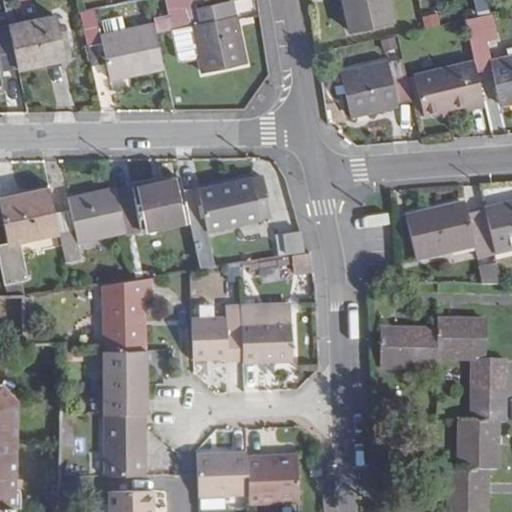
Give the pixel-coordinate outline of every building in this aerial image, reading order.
[(198,5),(196,0),(164,0),(168,16),(199,10),(198,5)] [(394,17),(389,0),(346,0),(353,26),(394,17)] [(219,6),(199,10),(203,26),(232,20),(228,4),(219,6)] [(501,99),(511,96),(511,51),(491,56),(487,34),(498,32),(493,7),(467,14),(472,37),(479,67),(493,64),(501,99)] [(154,27),(102,36),(96,9),(81,11),(94,66),(108,63),(112,80),(163,69),(156,36),(154,27)] [(203,26),(199,10),(168,16),(153,19),(154,27),(156,36),(173,32),(194,28),(199,58),(202,75),(244,67),(235,20),(232,20),(203,26)] [(68,56),(59,14),(13,25),(21,63),(22,67),(68,56)] [(0,79),(4,79),(2,67),(21,63),(13,25),(0,28),(0,79)] [(184,61),(199,58),(194,28),(173,32),(179,58),(184,61)] [(349,108),(412,96),(407,69),(403,53),(340,66),(343,77),(335,80),(337,88),(345,86),(349,108)] [(475,55),(415,68),(424,107),(442,103),(452,101),(453,105),(485,99),(479,67),(475,55)] [(415,68),(407,69),(412,96),(415,109),(424,107),(415,68)] [(127,233),(128,236),(192,221),(186,196),(183,179),(117,194),(127,233)] [(274,215),(266,181),(255,183),(254,180),(186,196),(192,221),(192,222),(202,269),(217,266),(210,232),(263,220),(263,218),(274,215)] [(18,243),(61,234),(57,214),(52,191),(2,203),(12,245),(0,247),(0,270),(4,288),(28,283),(18,243)] [(79,244),(127,233),(117,194),(117,192),(69,202),(71,210),(76,233),(62,236),(68,264),(83,261),(79,244)] [(511,193),(484,200),(495,243),(511,239),(511,193)] [(475,234),(477,246),(495,243),(484,200),(467,204),(464,194),(406,207),(415,247),(475,234)] [(76,233),(71,210),(57,214),(61,234),(62,236),(76,233)] [(303,231),(286,233),(290,254),(296,253),(307,252),(303,231)] [(316,271),(313,251),(308,252),(307,252),(296,253),(298,273),(316,271)] [(499,256),(482,260),(485,274),(503,274),(499,256)] [(105,283),(106,349),(145,348),(145,295),(152,296),(152,276),(138,278),(105,283)] [(255,313),(255,305),(238,305),(239,333),(240,361),(241,362),(290,360),(288,318),(287,304),(263,304),(264,313),(255,313)] [(222,306),(223,318),(191,319),(193,360),(226,358),(225,361),(240,361),(239,333),(238,305),(222,306)] [(444,320),(443,329),(385,328),(383,367),(441,369),(442,359),(477,361),(474,418),(460,417),(458,466),(448,466),(447,511),(488,511),(489,471),(498,471),(500,424),(507,424),(510,361),(488,361),(490,322),(444,320)] [(145,348),(106,349),(104,349),(105,413),(147,413),(149,414),(148,348),(145,348)] [(11,511),(16,398),(0,380),(0,511),(11,511)] [(105,413),(105,475),(147,475),(147,413),(105,413)] [(197,454),(198,497),(249,495),(247,456),(247,452),(197,454)] [(298,499),(296,454),(247,456),(249,495),(249,501),(298,499)] [(112,487),(111,511),(153,511),(155,488),(112,487)]
